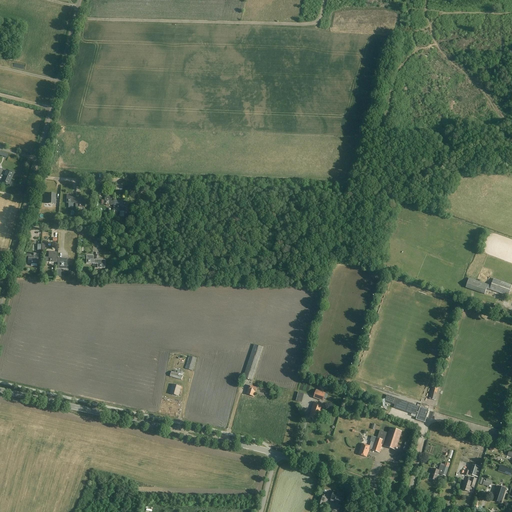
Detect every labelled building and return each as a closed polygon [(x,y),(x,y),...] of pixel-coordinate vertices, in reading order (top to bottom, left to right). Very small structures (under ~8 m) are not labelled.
[(3,169),(0,169),(0,174),(11,180),(14,174),(13,173),(13,172),(10,171),(10,172),(3,169)] [(0,182),(8,186),(11,180),(0,174),(0,180),(1,181),(0,182)] [(55,205),(56,194),(47,194),(46,198),(45,198),(45,204),(55,205)] [(76,204),(76,200),(73,200),(73,196),(67,196),(66,204),(76,204)] [(114,205),(114,202),(112,202),(112,197),(105,197),(105,205),(114,205)] [(76,200),(76,204),(78,204),(78,208),(85,208),(85,200),(76,200)] [(114,202),(114,205),(114,212),(120,212),(120,217),(124,217),(124,212),(123,212),(123,210),(123,202),(114,202)] [(55,263),(58,263),(58,259),(57,259),(57,253),(49,252),(49,257),(45,257),(45,262),(55,263)] [(38,262),(38,256),(27,256),(27,259),(28,259),(28,264),(37,264),(37,265),(40,266),(40,262),(38,262)] [(96,264),(96,261),(94,261),(94,256),(87,256),(86,264),(96,264)] [(58,259),(58,263),(60,263),(60,267),(66,267),(67,259),(60,259),(58,259)] [(96,261),(96,264),(98,264),(98,269),(105,269),(105,261),(96,261)] [(508,297),(511,286),(511,285),(493,279),(490,286),(469,279),(466,288),(485,295),(487,289),(508,297)] [(503,313),(505,307),(495,304),(493,309),(503,313)] [(252,381),(264,348),(254,345),(242,378),(252,381)] [(193,371),(197,359),(180,354),(179,359),(188,362),(185,369),(193,371)] [(178,396),(181,387),(172,384),(170,394),(178,396)] [(253,397),(256,388),(249,386),(246,394),(253,397)] [(435,401),(438,388),(433,387),(430,399),(435,401)] [(323,402),(326,393),(316,390),(313,398),(323,402)] [(425,423),(429,411),(415,406),(415,405),(397,399),(394,408),(417,416),(416,420),(425,423)] [(317,421),(318,415),(320,414),(321,410),(323,406),(313,402),(310,411),(311,412),(309,418),(317,421)] [(396,451),(402,432),(390,428),(388,434),(380,431),(377,439),(376,438),(375,443),(371,441),(369,447),(362,444),(358,455),(366,458),(369,449),(372,450),(372,451),(379,454),(382,445),(385,445),(384,447),(396,451)] [(406,452),(409,442),(404,440),(401,450),(406,452)] [(445,476),(449,464),(446,462),(445,465),(441,463),(441,465),(440,465),(438,471),(432,469),(429,478),(436,481),(438,474),(445,476)] [(473,464),(470,475),(475,476),(478,466),(473,464)] [(461,480),(459,485),(463,486),(462,490),(469,492),(470,487),(474,488),(476,479),(472,478),(470,482),(465,481),(461,480)] [(497,486),(493,500),(501,503),(506,489),(497,486)] [(341,503),(342,501),(344,496),(333,492),(331,500),(341,503)] [(323,506),(326,498),(320,496),(317,504),(323,506)]
